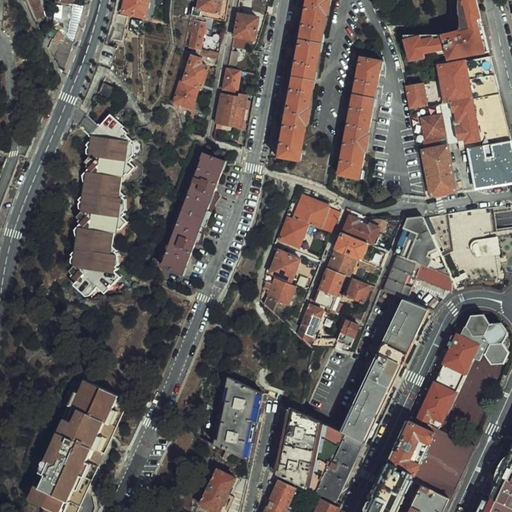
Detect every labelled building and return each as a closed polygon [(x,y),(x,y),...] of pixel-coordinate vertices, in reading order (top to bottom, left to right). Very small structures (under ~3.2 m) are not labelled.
[(26,0),(35,21),(36,22),(46,18),(47,17),(45,15),(39,1),(39,0),(26,0)] [(145,16),(149,0),(126,0),(124,12),(145,16)] [(200,0),(199,8),(194,7),(193,15),(200,16),(202,10),(214,13),(213,18),(226,21),(229,0),(200,0)] [(254,0),(251,12),(267,15),(267,13),(270,3),(262,1),(256,0),(254,0)] [(327,0),(305,0),(278,156),(299,160),(327,0)] [(461,0),(461,7),(461,19),(461,24),(461,26),(461,27),(461,28),(460,28),(460,29),(460,30),(459,30),(459,31),(458,32),(457,33),(456,33),(456,34),(455,34),(454,34),(453,34),(452,34),(451,35),(412,35),(413,38),(405,40),(411,60),(423,58),(422,53),(448,49),(450,59),(465,56),(490,52),(483,24),(476,0),(461,0)] [(73,5),(54,2),(52,23),(58,28),(52,36),(49,48),(55,57),(61,42),(63,43),(66,36),(67,37),(70,34),(73,5)] [(85,7),(73,5),(70,34),(67,37),(66,36),(63,43),(61,42),(55,57),(55,59),(61,69),(64,70),(68,62),(72,51),(74,45),(75,44),(78,33),(81,24),(82,20),(84,10),(85,7)] [(259,17),(239,13),(233,43),(236,43),(238,36),(255,39),(259,17)] [(129,16),(119,14),(113,38),(123,41),(129,16)] [(205,29),(207,17),(200,16),(193,15),(187,41),(192,42),(191,46),(201,49),(205,33),(207,33),(208,29),(205,29)] [(123,48),(111,45),(106,64),(117,68),(123,48)] [(201,49),(201,54),(218,58),(218,53),(201,49)] [(192,55),(192,52),(186,50),(183,59),(190,61),(188,68),(184,80),(200,85),(202,86),(209,65),(201,63),(202,58),(192,55)] [(447,103),(452,102),(459,140),(461,149),(468,148),(467,142),(481,140),(482,145),(511,140),(511,137),(491,56),(440,65),(447,103)] [(383,61),(362,57),(340,174),(362,178),(383,61)] [(190,61),(183,59),(181,67),(188,68),(190,61)] [(237,90),(241,70),(234,69),(228,68),(224,88),(237,90)] [(177,78),(169,103),(174,105),(181,115),(184,113),(187,105),(193,107),(200,85),(184,80),(177,78)] [(115,87),(105,83),(101,92),(111,96),(115,87)] [(424,83),(407,86),(411,108),(428,105),(424,83)] [(238,96),(223,93),(218,122),(223,124),(247,128),(253,95),(239,93),(238,96)] [(419,148),(459,140),(452,102),(447,103),(444,104),(412,109),(419,148)] [(97,284),(100,287),(103,287),(111,279),(115,283),(123,274),(117,269),(125,261),(114,252),(117,249),(111,243),(113,241),(108,236),(110,234),(107,232),(115,223),(121,228),(129,220),(123,214),(127,210),(117,201),(125,192),(120,187),(121,185),(117,181),(119,179),(117,177),(124,170),(129,174),(137,166),(132,161),(135,158),(126,149),(134,140),(128,135),(130,133),(124,128),(126,126),(114,116),(87,146),(94,153),(84,164),(89,169),(82,177),(84,184),(82,197),(78,201),(79,203),(76,206),(81,211),(77,216),(82,222),(75,230),(75,236),(74,253),(72,256),(74,257),(70,261),(74,265),(69,270),(75,275),(73,277),(76,280),(74,284),(86,296),(97,284)] [(511,140),(482,145),(470,147),(477,188),(511,182),(511,140)] [(458,191),(449,145),(425,150),(433,196),(458,191)] [(185,273),(227,161),(204,153),(162,265),(185,273)] [(303,195),(294,217),(319,227),(328,205),(303,195)] [(486,207),(425,218),(452,276),(457,287),(458,290),(470,286),(483,285),(483,280),(506,282),(507,272),(511,272),(511,226),(499,229),(496,212),(511,209),(511,208),(511,204),(486,207)] [(319,227),(333,233),(342,210),(328,205),(319,227)] [(339,230),(343,232),(345,232),(351,215),(354,210),(348,207),(339,230)] [(345,232),(368,241),(374,244),(380,227),(371,223),(370,226),(363,223),(364,221),(351,215),(345,232)] [(308,225),(289,217),(280,239),(300,247),(308,225)] [(452,276),(425,218),(425,217),(408,218),(395,252),(452,276)] [(383,231),(395,237),(402,219),(388,219),(383,231)] [(361,259),(368,241),(345,232),(343,232),(336,249),(357,257),(361,259)] [(303,257),(281,248),(271,271),(293,280),(303,257)] [(329,267),(345,274),(350,275),(357,257),(336,249),(329,267)] [(371,263),(374,264),(381,267),(386,253),(377,249),(371,263)] [(454,290),(457,287),(452,276),(395,252),(388,270),(381,288),(380,288),(409,300),(418,276),(454,290)] [(372,269),(374,264),(371,263),(361,259),(360,264),(372,269)] [(338,295),(345,274),(329,267),(321,288),(338,295)] [(347,296),(355,277),(350,276),(343,294),(347,296)] [(288,305),(297,286),(276,277),(274,283),(269,282),(266,288),(271,290),(265,303),(273,311),(278,300),(288,305)] [(364,303),(372,284),(355,277),(347,296),(364,303)] [(335,300),(338,295),(321,288),(315,302),(332,309),(335,300)] [(427,307),(409,300),(345,432),(363,441),(427,307)] [(340,302),(337,310),(342,313),(346,304),(340,302)] [(309,304),(298,333),(311,343),(324,310),(309,304)] [(289,315),(283,321),(295,330),(299,325),(289,315)] [(419,419),(437,427),(440,429),(474,357),(482,361),(485,354),(487,354),(494,364),(507,364),(511,354),(511,352),(505,343),(510,332),(504,322),(492,324),(486,315),(473,315),(468,326),(466,325),(462,335),(459,334),(419,419)] [(346,319),(339,337),(338,340),(352,345),(360,325),(346,319)] [(339,337),(338,337),(325,337),(317,338),(315,345),(336,347),(338,340),(339,337)] [(214,444),(250,460),(264,393),(230,377),(228,383),(230,383),(217,438),(216,438),(214,444)] [(68,420),(62,433),(60,432),(53,447),(61,450),(48,475),(42,488),(37,486),(31,500),(55,511),(80,511),(114,438),(131,400),(86,379),(80,393),(76,391),(70,405),(74,407),(68,420)] [(364,441),(363,441),(345,432),(302,412),(292,407),(277,474),(313,490),(325,495),(337,500),(364,441)] [(421,410),(416,408),(413,416),(418,418),(421,410)] [(60,432),(62,433),(68,420),(65,419),(60,432)] [(414,472),(416,473),(435,433),(410,421),(391,462),(414,472)] [(452,498),(475,445),(440,429),(437,427),(435,433),(416,473),(414,472),(412,479),(423,484),(452,498)] [(61,450),(53,447),(41,472),(48,475),(61,450)] [(231,453),(226,451),(223,457),(228,459),(231,453)] [(511,455),(492,497),(511,505),(511,455)] [(414,472),(391,462),(367,511),(395,511),(412,479),(414,472)] [(216,511),(219,511),(237,478),(216,468),(199,503),(216,511)] [(223,511),(239,511),(248,479),(242,476),(223,511)] [(281,482),(266,511),(286,511),(297,490),(281,482)] [(409,511),(444,511),(452,498),(423,484),(409,511)] [(316,511),(338,511),(343,503),(337,500),(325,495),(316,511)] [(511,511),(511,505),(492,497),(485,511),(511,511)]
